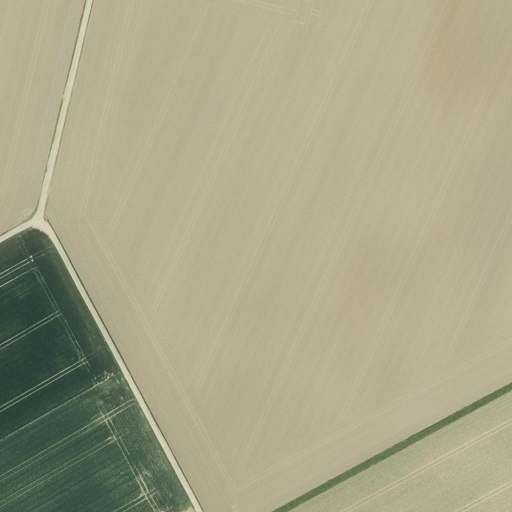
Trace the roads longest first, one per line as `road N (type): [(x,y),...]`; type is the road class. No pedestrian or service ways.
road 1 (track): [(200,511),(39,217)]
road 2 (track): [(275,511),(511,388)]
road 3 (track): [(92,0),(39,217)]
